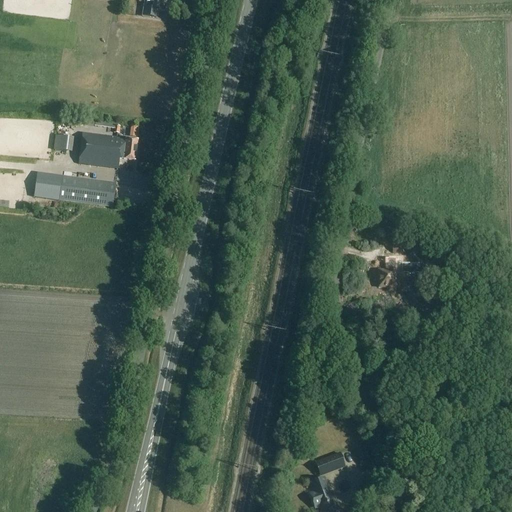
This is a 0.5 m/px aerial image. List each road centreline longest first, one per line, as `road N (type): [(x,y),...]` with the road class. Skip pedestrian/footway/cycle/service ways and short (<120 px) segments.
road 1 (unclassified): [(92,511),(125,420),(218,0)]
road 2 (unclassified): [(408,511),(338,285),(393,0)]
road 3 (secondary): [(135,511),(250,0)]
road 4 (track): [(389,20),(511,16)]
